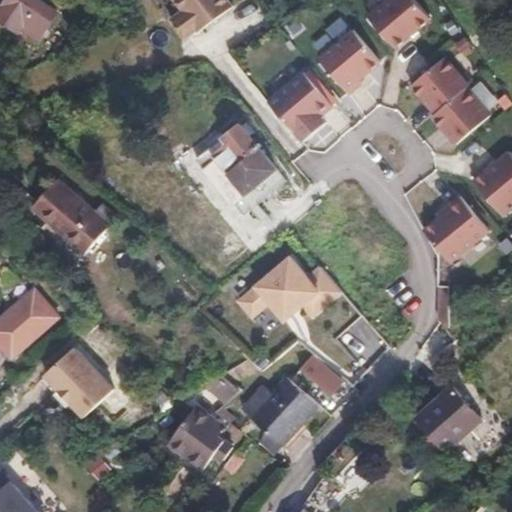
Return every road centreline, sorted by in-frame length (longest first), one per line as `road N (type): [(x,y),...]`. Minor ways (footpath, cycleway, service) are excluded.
road 1 (residential): [(376,204),(420,257),(422,306),(399,359),(278,511)]
road 2 (residential): [(376,204),(424,165),(397,127),(369,125),(340,157)]
